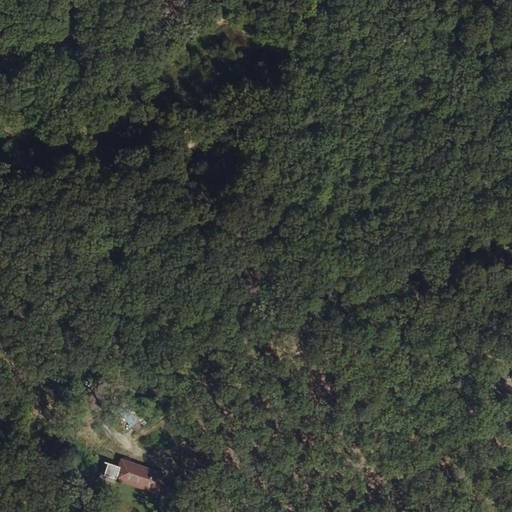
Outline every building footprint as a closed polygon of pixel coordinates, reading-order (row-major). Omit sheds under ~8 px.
[(403,401),(394,403),(395,414),(405,412),(403,401)] [(394,403),(383,405),(385,416),(395,414),(394,403)] [(383,405),(371,407),(373,418),(385,416),(383,405)] [(150,442),(138,427),(128,434),(140,450),(150,442)] [(156,450),(150,442),(140,450),(146,458),(156,450)] [(168,511),(172,502),(130,486),(123,504),(144,511),(168,511)]
